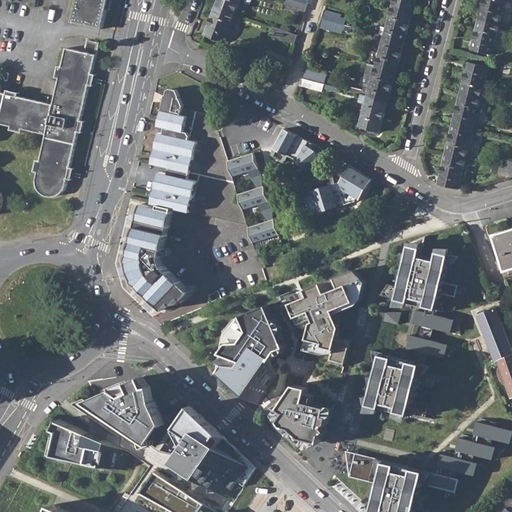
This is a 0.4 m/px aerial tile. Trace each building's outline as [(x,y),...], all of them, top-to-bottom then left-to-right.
[(77,0),(73,21),(104,28),(108,8),(111,9),(113,0),(77,0)] [(217,0),(216,5),(236,12),(240,0),(217,0)] [(307,5),(293,0),(284,0),(283,5),(299,10),(304,12),(307,5)] [(393,0),(392,5),(413,10),(415,0),(393,0)] [(482,0),(478,18),(499,23),(504,0),(482,0)] [(205,35),(224,43),(236,12),(216,5),(205,35)] [(299,10),(283,5),(282,7),(298,13),(299,10)] [(384,35),(404,41),(413,10),(392,5),(384,35)] [(321,18),(343,25),(345,19),(339,18),(340,15),(324,10),(321,18)] [(318,27),(342,33),(344,25),(343,25),(321,18),(318,27)] [(471,49),(491,54),(499,23),(478,18),(471,49)] [(270,34),(295,43),(298,35),(273,26),(270,34)] [(376,65),(396,71),(404,41),(384,35),(376,65)] [(0,210),(3,208),(4,202),(3,194),(0,191),(0,123),(13,126),(12,129),(23,132),(24,129),(47,134),(41,161),(38,160),(35,171),(39,172),(37,184),(39,189),(42,193),(47,197),(51,198),(59,197),(66,191),(69,179),(72,180),(75,168),(72,167),(79,132),(83,133),(86,121),(82,120),(90,85),(94,86),(97,74),(93,73),(100,42),(88,39),(85,52),(68,48),(63,66),(59,66),(56,77),(60,78),(54,104),(19,96),(19,92),(8,90),(8,93),(1,92),(1,86),(0,84),(0,210)] [(460,92),(481,97),(489,67),(469,62),(460,92)] [(368,96),(388,101),(396,71),(376,65),(368,96)] [(302,78),(324,84),(326,74),(305,69),(302,78)] [(300,85),(321,91),(324,84),(302,78),(300,85)] [(182,112),(183,109),(184,107),(180,100),(178,99),(179,97),(177,91),(171,90),(168,91),(167,97),(166,96),(159,123),(166,125),(164,134),(160,133),(153,164),(170,168),(168,175),(160,173),(153,204),(160,206),(173,209),(191,213),(198,179),(190,177),(198,139),(190,137),(192,131),(185,129),(188,114),(182,112)] [(453,122),(474,127),(481,97),(460,92),(453,122)] [(360,126),(380,132),(388,101),(368,96),(360,126)] [(446,153),(466,158),(474,127),(453,122),(446,153)] [(285,128),(275,148),(299,160),(304,169),(322,157),(318,150),(313,147),(315,144),(313,143),(285,128)] [(258,169),(253,153),(228,161),(233,177),(258,169)] [(438,183),(459,189),(466,158),(446,153),(438,183)] [(329,185),(303,193),(310,216),(314,215),(330,209),(333,208),(361,199),(373,179),(369,175),(351,165),(342,181),(329,185)] [(497,173),(511,177),(511,174),(511,168),(500,166),(497,173)] [(269,202),(264,186),(238,194),(243,210),(269,202)] [(133,242),(128,263),(130,268),(133,279),(135,284),(165,312),(172,305),(175,308),(182,300),(184,302),(192,293),(165,269),(162,259),(173,209),(160,206),(159,209),(141,205),(136,230),(135,232),(133,242)] [(279,235),(274,219),(248,228),(253,243),(279,235)] [(511,229),(495,235),(506,271),(511,269),(511,229)] [(456,262),(411,251),(398,305),(432,313),(440,315),(443,316),(447,300),(458,303),(462,288),(450,285),(456,262)] [(323,291),(309,297),(311,302),(293,309),(299,322),(312,317),(316,328),(308,348),(337,356),(340,347),(344,333),(337,319),(360,310),(369,287),(358,275),(337,284),(340,293),(327,299),(323,291)] [(511,391),(511,345),(496,307),(494,308),(479,314),(498,361),(500,360),(503,367),(499,368),(499,374),(501,380),(505,383),(508,382),(511,391)] [(270,309),(241,318),(249,337),(241,347),(228,346),(223,357),(242,363),(241,370),(232,370),(225,379),(250,400),(262,410),(284,372),(272,350),(274,342),(282,340),(270,309)] [(387,322),(402,322),(403,311),(387,311),(387,322)] [(425,354),(421,371),(433,373),(433,370),(435,361),(450,364),(453,349),(435,345),(437,334),(457,338),(459,326),(438,322),(440,315),(432,313),(431,320),(422,318),(420,328),(430,330),(427,344),(418,342),(415,352),(425,354)] [(353,351),(340,347),(337,356),(332,376),(347,379),(353,351)] [(421,371),(383,362),(371,412),(431,426),(435,408),(420,405),(424,390),(436,393),(440,375),(433,373),(421,371)] [(98,394),(82,401),(146,445),(162,423),(149,403),(145,389),(137,389),(132,378),(127,381),(113,387),(98,394)] [(296,390),(278,421),(301,445),(323,447),(333,412),(308,407),(314,394),(296,390)] [(123,447),(61,418),(56,427),(60,428),(55,455),(119,471),(123,447)] [(429,470),(426,484),(459,492),(463,473),(477,477),(482,458),(496,461),(500,441),(511,444),(511,428),(479,421),(475,440),(462,437),(457,456),(443,453),(439,472),(429,470)] [(196,433),(175,461),(226,499),(247,471),(196,433)] [(382,483),(375,511),(378,511),(418,511),(426,484),(429,470),(358,453),(352,476),(382,483)] [(217,511),(218,511),(155,467),(139,491),(169,511),(217,511)]
